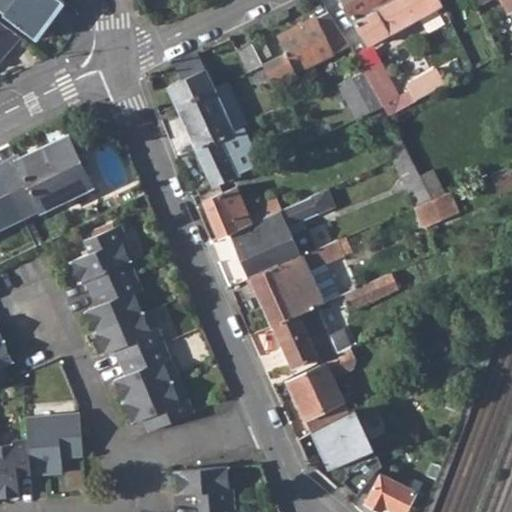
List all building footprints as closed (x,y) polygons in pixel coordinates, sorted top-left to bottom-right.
[(0,0),(0,12),(35,39),(65,1),(63,0),(0,0)] [(344,0),(355,19),(390,0),(344,0)] [(390,0),(355,19),(370,45),(440,5),(437,0),(390,0)] [(511,0),(473,0),(475,4),(482,0),(503,0),(511,15),(511,0)] [(278,36),(296,72),(319,61),(350,47),(328,12),(278,36)] [(0,59),(21,36),(0,20),(0,59)] [(237,49),(247,72),(264,64),(253,41),(237,49)] [(170,85),(179,103),(216,86),(199,51),(175,63),(183,79),(170,85)] [(387,114),(418,97),(443,84),(434,69),(409,83),(412,88),(401,94),(383,60),(365,71),(370,81),(381,102),(383,107),(387,114)] [(325,73),(319,61),(296,72),(302,84),(325,73)] [(337,77),(340,82),(365,71),(361,65),(337,77)] [(340,82),(358,118),(378,109),(383,107),(381,102),(370,81),(365,71),(340,82)] [(179,103),(199,147),(235,130),(242,127),(244,126),(250,123),(230,79),(216,86),(179,103)] [(235,130),(199,147),(215,183),(260,162),(244,126),(242,127),(235,130)] [(389,141),(398,156),(407,152),(396,130),(390,133),(392,139),(389,141)] [(70,137),(19,161),(17,157),(0,164),(0,171),(24,217),(40,209),(42,212),(94,187),(70,137)] [(393,159),(417,206),(432,200),(407,152),(398,156),(393,159)] [(0,228),(24,217),(0,171),(0,228)] [(232,230),(282,208),(277,197),(249,209),(245,202),(232,209),(224,191),(204,199),(220,235),(232,230)] [(282,208),(232,230),(252,276),(302,255),(289,224),(319,211),(312,194),(282,208)] [(88,279),(93,291),(138,272),(124,239),(129,236),(123,222),(85,238),(90,251),(73,259),(82,281),(88,279)] [(252,276),(273,325),(274,324),(299,313),(309,308),(319,304),(325,302),(304,254),(302,255),(252,276)] [(87,308),(96,330),(144,310),(136,290),(144,286),(138,272),(93,291),(98,303),(87,308)] [(344,293),(351,309),(391,291),(387,283),(392,281),(389,273),(344,293)] [(274,324),(293,365),(317,354),(312,343),(323,338),(332,334),(319,304),(309,308),(299,313),(274,324)] [(115,345),(122,359),(166,340),(160,325),(152,328),(144,310),(96,330),(105,350),(115,345)] [(312,343),(317,354),(321,361),(340,351),(332,334),(323,338),(312,343)] [(125,398),(173,378),(180,375),(166,340),(122,359),(127,371),(116,375),(125,398)] [(0,343),(0,383),(2,383),(0,377),(0,369),(16,363),(7,341),(0,343)] [(288,378),(311,431),(312,430),(330,421),(348,411),(325,362),(288,378)] [(173,378),(125,398),(134,420),(145,415),(151,430),(195,411),(180,375),(173,378)] [(28,477),(28,479),(59,477),(57,462),(78,461),(75,416),(25,421),(26,442),(28,477)] [(324,455),(312,430),(311,431),(297,438),(309,464),(325,479),(335,468),(324,455)] [(28,477),(26,442),(11,443),(11,448),(0,448),(0,499),(15,498),(14,478),(28,477)] [(196,495),(198,508),(234,506),(233,491),(229,491),(227,469),(174,473),(177,497),(196,495)] [(366,502),(382,510),(387,500),(406,509),(415,490),(379,473),(366,502)]
